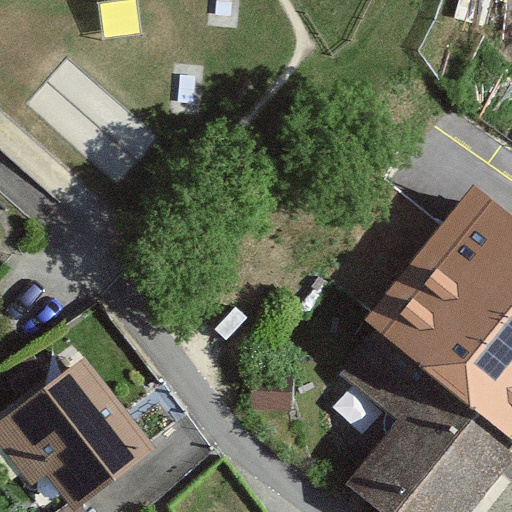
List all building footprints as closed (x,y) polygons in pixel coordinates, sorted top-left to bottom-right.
[(139,0),(127,0),(98,3),(102,40),(143,35),(139,0)] [(511,0),(455,0),(450,18),(486,28),(494,0),(511,0)] [(377,327),(511,434),(511,206),(470,173),(397,263),(359,232),(319,281),(377,327)] [(389,415),(341,476),(386,511),(460,511),(511,446),(511,434),(377,327),(339,376),(389,415)] [(71,498),(151,439),(80,350),(0,413),(0,441),(27,474),(40,464),(71,498)] [(81,511),(71,498),(53,511),(81,511)]
